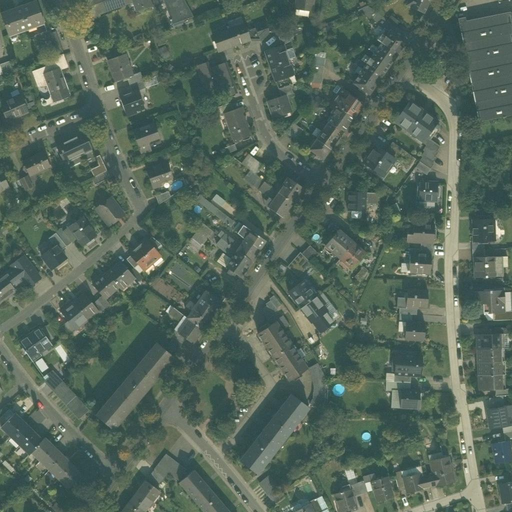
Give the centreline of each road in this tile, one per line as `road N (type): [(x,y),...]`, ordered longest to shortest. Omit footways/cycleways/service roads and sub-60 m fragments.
road 1 (residential): [(402,73),(446,97),(455,112),(450,292),(475,490)]
road 2 (residential): [(100,108),(140,210),(0,330)]
road 3 (residential): [(217,459),(274,387),(225,321)]
road 4 (residential): [(326,184),(225,321)]
road 5 (residential): [(241,59),(274,145),(326,184)]
road 6 (residential): [(402,73),(326,184)]
road 7 (residential): [(117,476),(25,384)]
